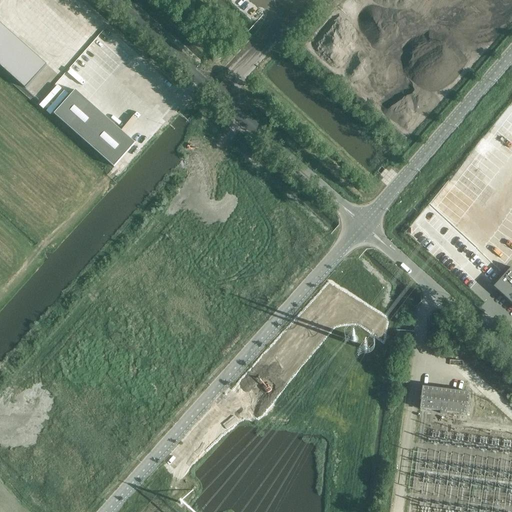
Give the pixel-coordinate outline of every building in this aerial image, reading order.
[(0,23),(0,65),(26,89),(47,65),(0,23)] [(135,143),(75,90),(54,114),(114,167),(135,143)] [(417,223),(443,247),(456,232),(431,209),(417,223)] [(511,267),(494,287),(511,303),(511,267)] [(448,390),(422,387),(422,390),(421,401),(420,409),(441,412),(440,414),(447,415),(447,413),(467,415),(469,407),(471,393),(466,392),(448,390)] [(473,418),(476,418),(476,411),(483,411),(483,408),(473,407),(473,418)]
